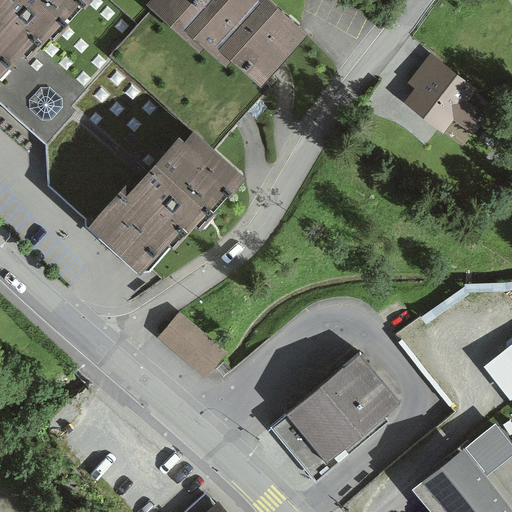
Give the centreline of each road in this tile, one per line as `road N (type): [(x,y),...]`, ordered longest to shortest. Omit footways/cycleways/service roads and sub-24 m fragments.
road 1 (residential): [(100,349),(244,247),(420,0)]
road 2 (tertiary): [(100,349),(280,511)]
road 3 (tertiary): [(0,257),(100,349)]
